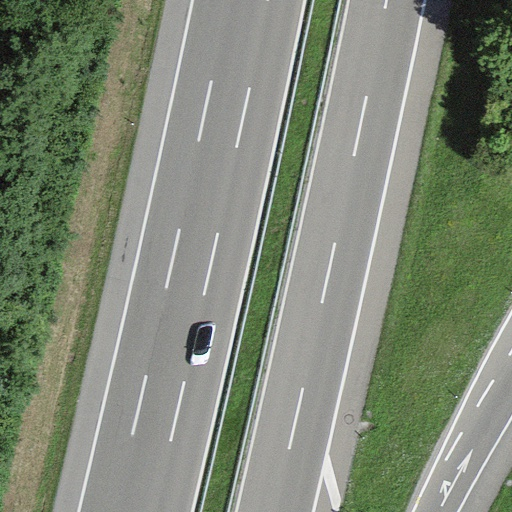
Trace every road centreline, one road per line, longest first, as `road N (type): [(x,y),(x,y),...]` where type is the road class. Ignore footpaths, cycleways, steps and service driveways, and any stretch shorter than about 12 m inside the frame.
road 1 (motorway): [(248,0),(134,511)]
road 2 (motorway): [(275,511),(387,0)]
road 3 (motorway): [(439,511),(511,372)]
